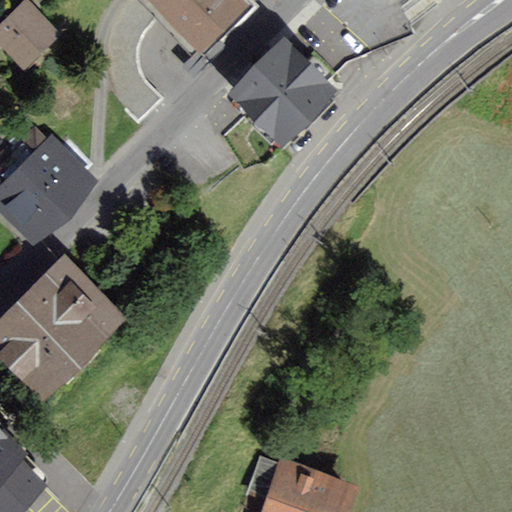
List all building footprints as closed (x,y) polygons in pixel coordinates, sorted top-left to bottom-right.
[(64,37),(27,0),(21,0),(0,21),(0,41),(29,71),(64,37)] [(251,2),(248,0),(151,0),(202,50),(251,2)] [(339,87),(281,32),(229,87),(288,142),(339,87)] [(0,210),(30,241),(95,175),(53,134),(0,187),(0,210)] [(132,319),(63,252),(0,316),(0,358),(48,405),(132,319)] [(0,419),(0,482),(32,451),(0,419)] [(350,511),(360,486),(282,458),(262,511),(350,511)]
